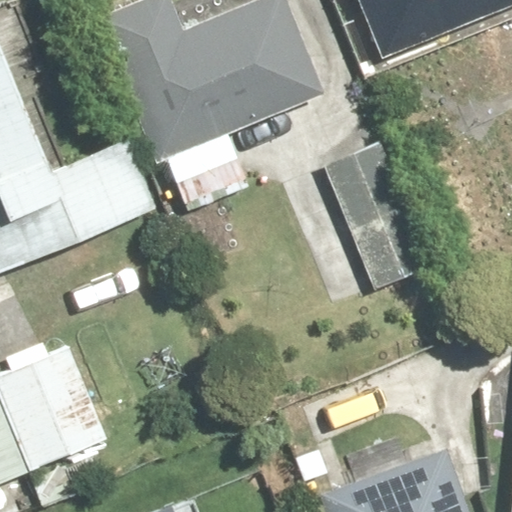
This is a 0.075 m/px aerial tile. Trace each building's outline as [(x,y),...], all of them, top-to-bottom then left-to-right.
[(118,0),(80,17),(142,159),(307,87),(269,0),(241,0),(170,31),(156,0),(118,0)] [(343,0),(364,51),(495,0),(343,0)] [(0,265),(149,206),(118,130),(28,166),(0,96),(0,265)] [(214,129),(149,156),(172,210),(237,182),(214,129)] [(312,163),(366,292),(425,267),(372,139),(312,163)] [(56,343),(0,366),(0,414),(23,467),(96,435),(56,343)] [(511,511),(511,371),(498,511),(511,511)] [(0,478),(17,471),(0,432),(0,478)] [(450,511),(428,451),(307,494),(313,511),(450,511)] [(252,511),(232,469),(201,484),(213,511),(252,511)] [(152,511),(145,494),(99,511),(152,511)]
